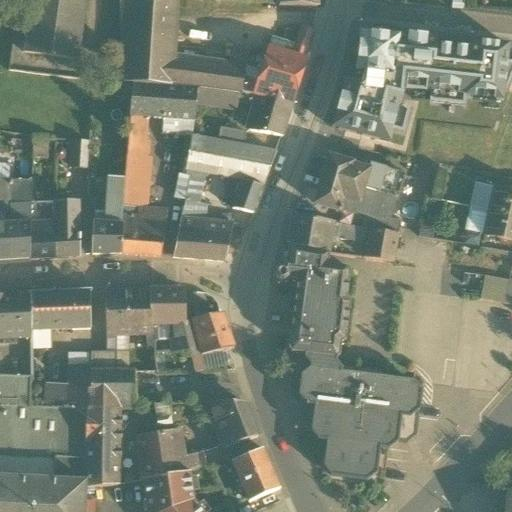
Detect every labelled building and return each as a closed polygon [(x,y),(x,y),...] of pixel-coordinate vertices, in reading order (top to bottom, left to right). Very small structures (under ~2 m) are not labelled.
[(28,0),(20,54),(74,63),(83,0),(28,0)] [(131,84),(172,87),(173,63),(177,0),(120,0),(123,84),(131,84)] [(280,8),(315,11),(315,0),(276,0),(276,7),(280,8)] [(290,56),(305,61),(314,33),(298,28),(294,44),(290,56)] [(499,114),(507,94),(505,93),(504,95),(502,95),(506,63),(508,47),(470,43),(469,51),(435,47),(436,39),(396,35),(396,41),(395,50),(396,50),(394,68),(393,67),(392,76),(383,75),(382,77),(365,75),(365,74),(356,73),(355,84),(344,81),(331,130),(379,142),(382,131),(392,133),(398,110),(402,96),(401,96),(401,92),(415,93),(416,89),(430,91),(429,95),(464,99),(472,99),(472,92),(494,94),(493,102),(489,101),(488,113),(499,114)] [(357,63),(356,73),(365,74),(365,75),(382,77),(383,75),(392,76),(393,67),(394,68),(396,50),(395,50),(396,41),(387,40),(387,38),(369,36),(369,38),(360,37),(359,46),(358,45),(356,63),(357,63)] [(272,38),(268,50),(290,56),(294,44),(272,38)] [(268,50),(257,84),(253,97),(258,98),(292,104),(306,61),(305,61),(290,56),(268,50)] [(226,70),(173,63),(172,87),(197,89),(222,93),(226,70)] [(511,75),(511,63),(506,63),(502,95),(504,95),(505,93),(511,75)] [(226,70),(222,93),(238,95),(241,95),(243,79),(244,72),(226,70)] [(241,95),(253,97),(257,84),(243,79),(241,95)] [(194,122),(195,104),(197,89),(172,87),(131,84),(128,116),(146,117),(162,119),(194,122)] [(222,93),(197,89),(195,104),(233,111),(236,102),(238,95),(222,93)] [(472,99),(489,101),(493,102),(494,94),(472,92),(472,99)] [(236,102),(256,105),(258,98),(253,97),(241,95),(238,95),(236,102)] [(464,99),(429,95),(428,105),(463,108),(464,99)] [(292,104),(258,98),(256,105),(249,131),(250,133),(281,138),(292,104)] [(398,110),(392,133),(402,136),(408,112),(398,110)] [(125,156),(142,157),(144,142),(146,117),(128,116),(125,156)] [(191,138),(194,122),(162,119),(161,136),(191,138)] [(217,141),(243,146),(245,134),(219,129),(217,141)] [(41,159),(42,139),(32,138),(32,159),(41,159)] [(186,164),(184,177),(190,178),(185,197),(184,203),(180,220),(189,221),(190,217),(195,218),(198,204),(206,175),(210,142),(191,138),(186,164)] [(70,168),(87,170),(88,144),(70,142),(70,168)] [(145,157),(143,209),(148,209),(152,158),(149,158),(150,142),(144,142),(142,157),(145,157)] [(224,144),(210,142),(206,175),(217,177),(224,144)] [(251,150),(224,144),(217,177),(227,179),(241,182),(251,150)] [(275,154),(251,150),(241,182),(263,189),(275,154)] [(120,208),(121,208),(143,209),(145,157),(142,157),(125,156),(123,180),(120,208)] [(327,159),(317,193),(314,204),(314,206),(336,212),(340,200),(357,205),(367,172),(360,170),(350,167),(350,165),(327,159)] [(372,218),(386,220),(392,199),(396,200),(403,175),(362,164),(360,170),(367,172),(357,205),(354,215),(364,218),(371,220),(372,218)] [(0,165),(0,181),(9,182),(9,165),(0,165)] [(180,196),(184,177),(179,175),(173,200),(184,203),(185,197),(180,196)] [(180,196),(185,197),(190,178),(184,177),(180,196)] [(94,216),(93,225),(120,228),(121,219),(121,208),(120,208),(123,180),(107,179),(106,199),(104,214),(95,214),(94,216)] [(241,182),(227,179),(224,197),(236,199),(241,182)] [(0,226),(8,226),(10,206),(10,191),(13,182),(9,182),(0,181),(0,226)] [(10,191),(10,206),(30,205),(31,187),(31,183),(25,183),(13,182),(10,191)] [(232,211),(253,216),(263,189),(241,182),(236,199),(232,211)] [(474,185),(469,209),(489,213),(494,189),(474,185)] [(511,193),(494,189),(489,213),(511,218),(511,193)] [(94,216),(95,214),(104,214),(106,199),(86,199),(86,203),(94,216)] [(354,215),(357,205),(340,200),(336,212),(339,213),(339,212),(353,216),(354,215)] [(190,217),(189,221),(204,223),(208,207),(198,204),(195,218),(190,217)] [(30,214),(30,205),(10,206),(8,226),(30,225),(30,214)] [(53,205),(52,213),(54,260),(79,258),(78,233),(77,211),(64,210),(64,205),(53,205)] [(142,220),(143,209),(121,208),(121,219),(142,220)] [(143,209),(142,220),(165,222),(166,211),(148,209),(143,209)] [(484,237),(489,213),(469,209),(464,233),(465,233),(480,236),(484,237)] [(52,213),(51,213),(45,213),(30,214),(30,225),(29,261),(54,260),(52,213)] [(511,218),(489,213),(484,237),(511,243),(511,218)] [(288,247),(328,254),(334,225),(293,217),(288,247)] [(360,229),(370,231),(368,246),(366,260),(392,264),(397,236),(399,222),(386,220),(372,218),(371,220),(364,218),(360,229)] [(160,260),(165,222),(142,220),(121,219),(120,228),(119,256),(160,260)] [(172,260),(199,262),(204,223),(189,221),(180,220),(172,260)] [(230,225),(204,223),(199,262),(221,264),(230,225)] [(434,227),(420,224),(418,239),(432,242),(434,227)] [(0,226),(0,262),(29,261),(30,225),(8,226),(0,226)] [(119,256),(120,228),(93,225),(90,257),(119,256)] [(343,241),(368,246),(370,231),(360,229),(345,227),(343,241)] [(480,236),(465,233),(463,247),(478,250),(480,236)] [(305,406),(314,407),(399,418),(409,419),(418,411),(420,392),(413,383),(340,374),(340,370),(335,363),(335,359),(339,357),(340,345),(345,341),(349,304),(346,299),(349,272),(347,269),(327,266),(328,254),(288,247),(286,261),(282,261),(279,264),(278,269),(275,272),(274,277),(278,283),(283,283),(286,281),(297,282),(288,351),(290,354),(304,356),(304,359),(310,367),(309,370),(300,377),(298,397),(305,406)] [(507,282),(484,278),(479,301),(502,305),(507,282)] [(104,293),(105,338),(116,338),(128,338),(152,337),(151,327),(149,292),(104,293)] [(149,292),(151,327),(181,327),(183,327),(183,326),(183,324),(181,292),(149,292)] [(511,293),(506,292),(503,306),(511,307),(511,293)] [(29,297),(29,333),(49,333),(90,331),(89,294),(29,296),(29,297)] [(29,297),(15,298),(15,340),(29,339),(29,333),(29,297)] [(0,341),(15,340),(15,298),(0,298),(0,341)] [(201,350),(202,354),(229,351),(233,350),(222,316),(193,322),(201,350)] [(173,341),(174,353),(189,352),(199,351),(193,325),(183,326),(183,327),(181,327),(181,332),(172,331),(168,340),(168,341),(173,341)] [(181,332),(181,327),(151,327),(152,337),(152,342),(168,341),(168,340),(172,331),(181,332)] [(50,351),(49,333),(29,333),(29,339),(29,352),(50,351)] [(105,338),(106,354),(116,354),(116,338),(105,338)] [(116,338),(116,354),(128,353),(128,338),(116,338)] [(205,372),(202,354),(201,350),(199,351),(189,352),(193,372),(205,372)] [(229,351),(202,354),(205,372),(232,367),(229,351)] [(128,353),(116,354),(116,374),(128,374),(128,353)] [(67,369),(88,368),(88,354),(67,355),(67,369)] [(90,373),(116,374),(116,354),(106,354),(94,354),(90,354),(90,359),(90,368),(90,373)] [(90,373),(90,368),(88,368),(67,369),(67,386),(67,395),(72,395),(73,410),(87,411),(90,411),(90,373)] [(116,374),(90,373),(90,411),(118,411),(134,406),(134,404),(134,374),(128,374),(116,374)] [(45,409),(29,408),(30,379),(0,377),(0,479),(86,484),(86,448),(87,411),(73,410),(45,409)] [(67,386),(46,386),(45,409),(73,410),(72,395),(67,395),(67,386)] [(153,405),(157,429),(173,426),(169,404),(153,405)] [(215,428),(223,449),(257,439),(243,404),(204,404),(212,429),(215,428)] [(387,450),(396,443),(399,418),(314,407),(310,433),(317,442),(326,443),(323,468),(330,477),(366,482),(375,475),(378,449),(387,450)] [(86,484),(86,490),(105,488),(111,488),(113,487),(117,487),(118,411),(90,411),(87,411),(86,448),(86,484)] [(409,419),(399,418),(396,443),(405,444),(414,437),(418,411),(409,419)] [(182,431),(172,433),(176,460),(186,458),(182,431)] [(135,438),(142,482),(178,475),(184,474),(189,472),(189,473),(206,467),(202,453),(196,455),(186,458),(176,460),(172,433),(153,436),(135,438)] [(247,500),(248,503),(250,503),(279,490),(262,450),(231,463),(247,500)] [(146,511),(200,511),(193,502),(189,473),(189,472),(184,474),(178,475),(142,482),(146,511)] [(0,511),(83,511),(85,490),(86,490),(86,484),(0,479),(0,511)]
